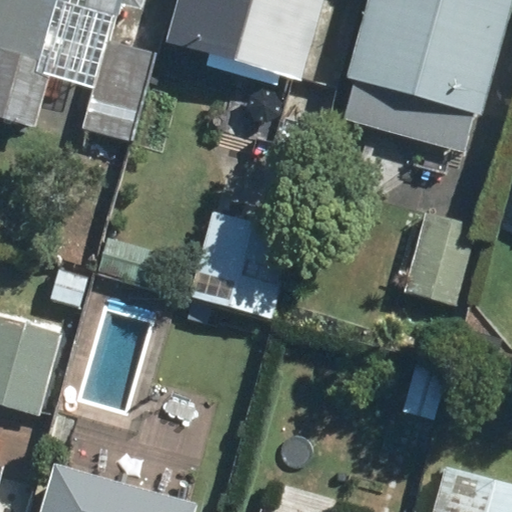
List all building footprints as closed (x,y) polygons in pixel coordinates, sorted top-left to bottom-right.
[(0,0),(0,121),(31,131),(49,69),(94,81),(80,130),(133,146),(157,57),(104,42),(114,8),(140,16),(144,0),(0,0)] [(318,0),(177,0),(165,44),(295,81),(318,0)] [(369,0),(345,88),(407,105),(392,158),(444,172),(449,153),(465,158),(476,115),(508,0),(369,0)] [(472,229),(427,216),(401,305),(446,317),(472,229)] [(251,228),(212,217),(195,277),(233,288),(251,228)] [(0,256),(0,304),(61,321),(73,278),(0,256)] [(161,297),(141,372),(238,399),(260,324),(161,297)] [(0,321),(0,405),(32,415),(54,337),(0,321)] [(407,364),(395,410),(431,419),(444,373),(407,364)] [(511,511),(511,489),(445,473),(435,511),(511,511)] [(112,511),(117,492),(55,474),(44,511),(112,511)]
